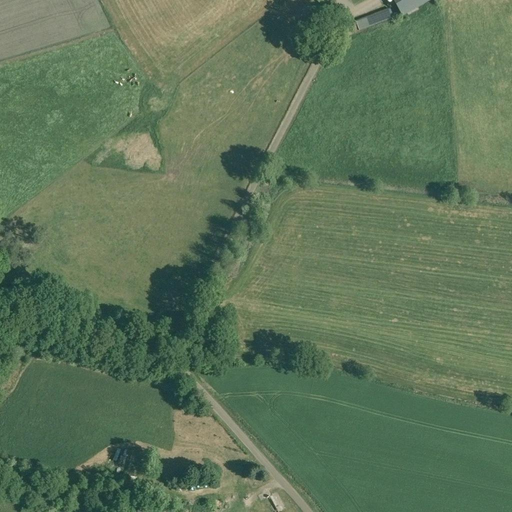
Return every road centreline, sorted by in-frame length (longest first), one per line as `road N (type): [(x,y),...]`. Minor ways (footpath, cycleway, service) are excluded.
road 1 (unclassified): [(301,511),(179,372)]
road 2 (unclassified): [(0,295),(146,352)]
